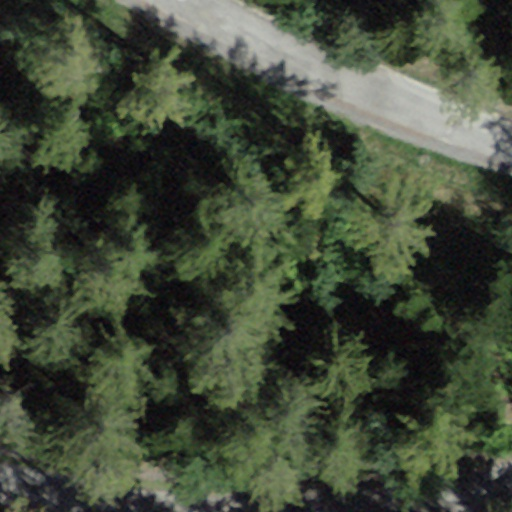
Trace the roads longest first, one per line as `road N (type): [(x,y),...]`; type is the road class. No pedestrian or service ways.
road 1 (unclassified): [(511,148),(356,91),(178,0)]
road 2 (unclassified): [(372,511),(511,489)]
